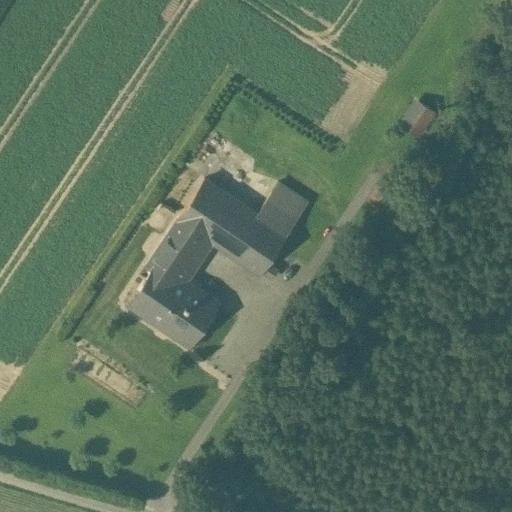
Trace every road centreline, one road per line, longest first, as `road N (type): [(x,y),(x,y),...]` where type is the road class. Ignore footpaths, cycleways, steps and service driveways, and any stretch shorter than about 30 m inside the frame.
road 1 (track): [(159,511),(268,313),(232,283)]
road 2 (unclassified): [(130,511),(0,473)]
